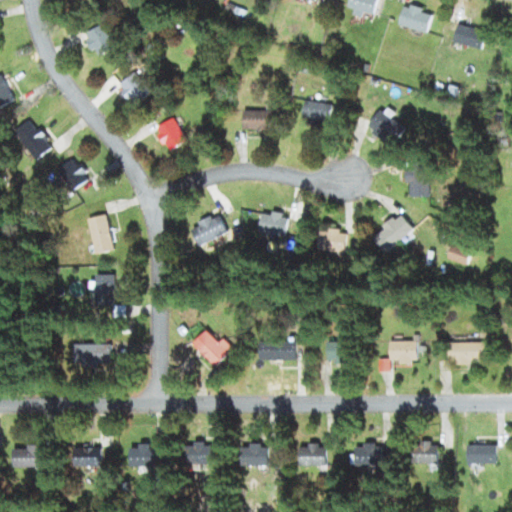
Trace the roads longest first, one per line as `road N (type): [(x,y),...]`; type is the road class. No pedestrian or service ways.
road 1 (residential): [(0,404),(511,401)]
road 2 (residential): [(31,0),(54,68),(150,198),(159,249),(159,402)]
road 3 (residential): [(150,198),(230,172),(347,182)]
